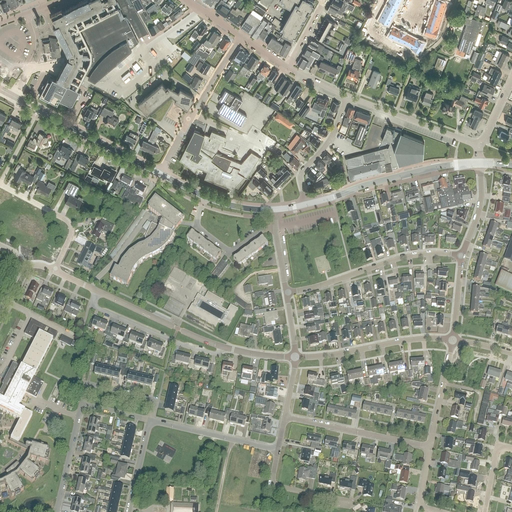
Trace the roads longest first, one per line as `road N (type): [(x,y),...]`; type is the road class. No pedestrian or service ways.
road 1 (residential): [(461,255),(402,256),(285,292)]
road 2 (secondary): [(160,174),(15,97)]
road 3 (unclassified): [(160,174),(241,36)]
road 4 (residential): [(452,340),(295,357)]
road 5 (residential): [(96,290),(96,308),(193,348),(216,354),(222,346)]
road 6 (secondary): [(456,164),(306,204)]
road 7 (residential): [(430,446),(285,416)]
road 8 (unclassified): [(478,146),(347,97)]
road 9 (residential): [(222,346),(96,290)]
road 10 (residential): [(277,450),(149,420)]
road 11 (residential): [(0,185),(70,224),(53,270)]
road 12 (residential): [(306,204),(300,175),(324,148),(347,97)]
road 13 (residential): [(275,227),(226,249),(199,227),(205,197)]
